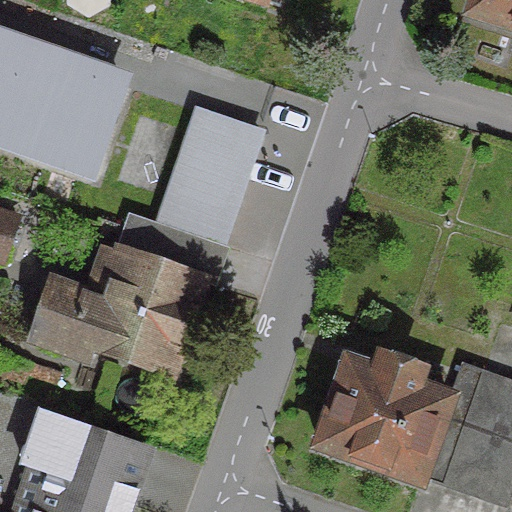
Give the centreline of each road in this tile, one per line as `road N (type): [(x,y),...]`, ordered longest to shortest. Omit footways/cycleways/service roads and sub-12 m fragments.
road 1 (residential): [(222,482),(362,76)]
road 2 (residential): [(362,76),(511,121)]
